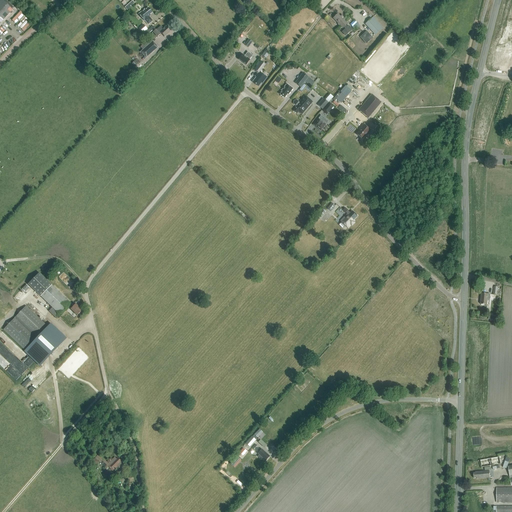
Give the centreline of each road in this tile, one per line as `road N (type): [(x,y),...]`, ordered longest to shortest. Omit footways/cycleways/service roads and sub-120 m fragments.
road 1 (unclassified): [(431,268),(402,251),(339,164),(245,91),(161,0)]
road 2 (track): [(108,391),(87,284),(245,91)]
road 3 (unclassified): [(483,380),(481,357),(464,332),(466,222),(501,72)]
road 4 (primary): [(511,23),(462,165),(444,313)]
road 5 (unclassified): [(431,268),(459,118),(506,0)]
road 6 (unclassified): [(239,511),(321,424),(402,374)]
road 7 (track): [(108,391),(3,511)]
road 8 (unclassified): [(431,511),(430,440),(402,374)]
road 9 (track): [(143,511),(135,448),(108,391)]
road 10 (unclassified): [(482,396),(461,425),(457,511)]
